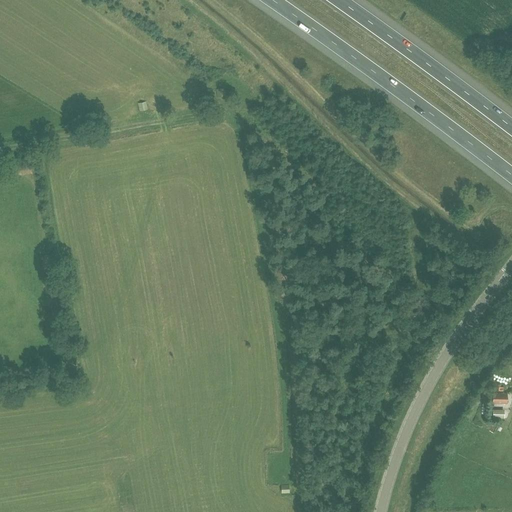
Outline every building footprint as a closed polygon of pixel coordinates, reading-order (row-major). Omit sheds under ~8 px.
[(223,89),(215,90),(217,99),(225,97),(223,89)] [(138,104),(140,112),(148,110),(146,102),(138,104)] [(493,393),(493,404),(507,404),(508,393),(493,393)] [(493,410),(493,418),(504,418),(504,409),(493,409),(493,410)] [(289,485),(281,485),(281,494),(289,493),(289,485)]
